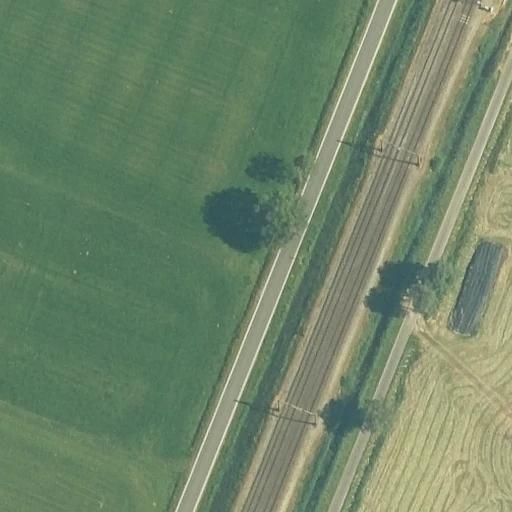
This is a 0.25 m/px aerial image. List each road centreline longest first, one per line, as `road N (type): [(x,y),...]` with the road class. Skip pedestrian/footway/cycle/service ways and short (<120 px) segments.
road 1 (unclassified): [(183,511),(385,0)]
road 2 (unclassified): [(332,511),(511,60)]
